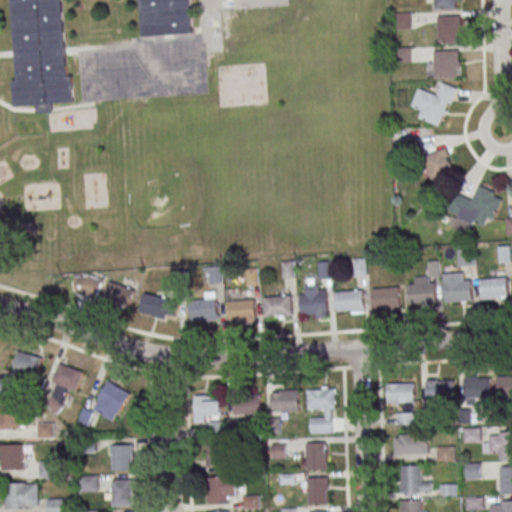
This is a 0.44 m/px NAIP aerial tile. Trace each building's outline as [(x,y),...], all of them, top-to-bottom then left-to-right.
[(191,0),(194,33),(144,37),(141,0),(62,0),(68,77),(72,77),(74,103),(53,104),(53,111),(37,112),(36,106),(15,107),(13,81),(18,81),(12,0),(191,0)] [(434,0),(435,9),(461,9),(461,0),(434,0)] [(438,44),(460,44),(460,16),(438,16),(438,44)] [(435,78),(460,78),(460,51),(435,51),(435,78)] [(419,118),(443,127),(458,88),(442,83),(438,94),(419,87),(413,106),(422,109),(419,118)] [(435,182),(457,172),(445,147),(423,158),(435,182)] [(470,233),(474,222),(493,228),(504,193),(478,186),(474,198),(460,194),(450,227),(470,233)] [(511,262),(510,246),(499,247),(500,263),(511,262)] [(474,250),(459,250),(459,266),(474,266),(474,250)] [(284,262),(284,277),(293,277),(293,262),(284,262)] [(211,268),(211,282),(221,282),(221,268),(211,268)] [(257,284),(257,270),(248,270),(248,284),(257,284)] [(100,295),(100,277),(75,277),(75,295),(100,295)] [(481,279),(507,277),(509,298),(482,299),(481,279)] [(444,282),(471,280),(473,300),(446,302),(444,282)] [(135,290),(110,281),(103,300),(129,308),(135,290)] [(408,284),(435,282),(436,302),(409,304),(408,284)] [(372,289),(399,287),(400,307),(374,309),(372,289)] [(336,292),(363,290),(364,310),(337,312),(336,292)] [(300,295),(327,293),(328,313),(301,315),(300,295)] [(177,320),(181,300),(144,294),(140,313),(177,320)] [(264,297),(290,295),(292,315),(265,317),(264,297)] [(189,299),(216,297),(218,318),(190,320),(189,299)] [(227,301),(254,299),(256,319),(229,321),(227,301)] [(37,378),(43,357),(19,351),(13,372),(37,378)] [(78,392),(84,371),(58,364),(45,408),(62,412),(68,390),(78,392)] [(498,377),(511,375),(511,396),(499,397),(498,377)] [(465,378),(492,376),(493,396),(466,398),(465,378)] [(427,380),(454,379),(455,399),(428,400),(427,380)] [(131,393),(109,381),(93,410),(115,422),(131,393)] [(387,384),(414,382),(415,403),(388,404),(387,384)] [(307,390),(334,388),(335,409),(308,410),(307,390)] [(271,392),(298,390),(299,410),(272,412),(271,392)] [(233,394),(260,393),(261,413),(234,414),(233,394)] [(194,395),(221,394),(222,414),(195,416),(194,395)] [(0,429),(30,429),(30,404),(0,404),(0,429)] [(38,424),(55,423),(56,438),(38,439),(38,424)] [(210,425),(211,435),(224,434),(223,424),(210,425)] [(481,443),(481,428),(465,428),(465,443),(481,443)] [(511,432),(511,459),(501,460),(500,432),(511,432)] [(429,435),(395,435),(395,453),(429,453),(429,435)] [(325,442),(326,469),(308,470),(307,443),(325,442)] [(272,458),(287,458),(287,444),(272,444),(272,458)] [(3,446),(22,445),(24,470),(4,471),(3,446)] [(112,445),(132,445),(132,470),(113,471),(112,445)] [(227,466),(227,445),(207,445),(207,466),(227,466)] [(437,446),(438,462),(455,462),(455,446),(437,446)] [(45,462),(62,461),(63,476),(45,477),(45,462)] [(466,478),(482,478),(482,464),(466,464),(466,478)] [(420,465),(421,493),(402,493),(402,466),(420,465)] [(511,466),(511,493),(502,493),(501,466),(511,466)] [(208,476),(208,504),(229,504),(229,497),(237,497),(237,476),(208,476)] [(80,477),(97,477),(98,492),(81,492),(80,477)] [(326,477),(327,504),(308,505),(307,477),(326,477)] [(112,481),(132,481),(132,506),(113,506),(112,481)] [(6,485),(26,483),(27,509),(8,510),(6,485)] [(457,484),(440,484),(440,497),(457,497),(457,484)] [(468,509),(484,509),(484,498),(468,498),(468,509)] [(421,500),(421,511),(403,511),(403,501),(421,500)] [(511,500),(511,511),(491,511),(491,505),(502,504),(502,501),(511,500)] [(47,511),(47,502),(64,502),(64,511),(47,511)]
